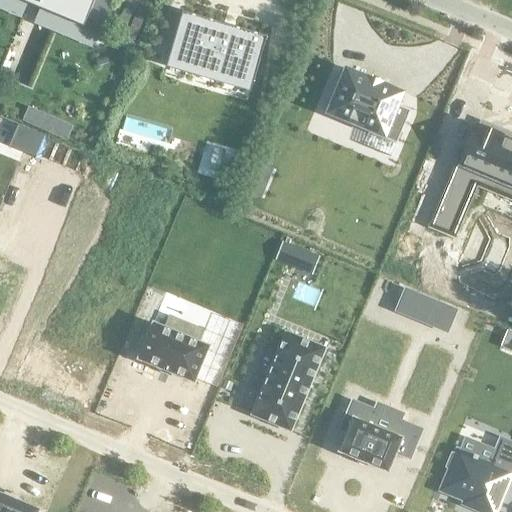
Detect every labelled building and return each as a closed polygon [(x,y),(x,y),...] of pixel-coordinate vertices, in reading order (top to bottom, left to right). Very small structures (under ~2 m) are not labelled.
[(17,0),(84,27),(95,0),(17,0)] [(183,12),(169,58),(253,83),(267,37),(183,12)] [(107,56),(96,59),(98,67),(109,63),(107,56)] [(346,69),(327,114),(346,122),(347,123),(352,125),(353,126),(353,125),(359,127),(358,128),(360,128),(365,130),(366,131),(369,132),(363,145),(391,157),(396,143),(410,112),(398,107),(404,93),(382,84),(381,83),(380,83),(380,82),(379,82),(379,83),(374,81),(371,79),(370,78),(370,79),(369,79),(369,78),(368,78),(346,69)] [(74,127),(30,107),(23,121),(68,141),(74,127)] [(457,161),(429,227),(455,238),(481,175),(511,187),(511,141),(501,137),(500,133),(497,129),(494,127),(491,125),(487,125),(483,126),(479,128),(476,127),(461,163),(457,161)] [(18,127),(10,146),(36,158),(44,138),(18,127)] [(216,149),(210,169),(220,173),(226,152),(216,149)] [(256,180),(250,193),(261,198),(267,185),(256,180)] [(284,244),(278,261),(296,268),(302,251),(284,244)] [(405,289),(396,312),(425,324),(435,302),(405,289)] [(139,358),(138,360),(140,361),(140,360),(158,368),(160,369),(172,374),(174,375),(192,382),(194,383),(195,381),(194,381),(208,349),(209,347),(207,346),(198,342),(203,330),(170,316),(164,329),(155,325),(155,324),(153,324),(153,326),(139,358)] [(286,333),(252,415),(291,432),(325,349),(286,333)] [(340,450),(339,452),(341,453),(357,459),(357,460),(370,465),(386,471),(386,472),(388,473),(389,471),(388,470),(395,454),(410,460),(422,430),(401,421),(395,436),(368,425),(374,410),(352,401),(340,431),(347,434),(340,450)] [(451,469),(442,490),(466,500),(465,504),(483,511),(495,511),(511,472),(511,442),(502,439),(491,465),(458,452),(456,456),(452,454),(447,467),(451,469)] [(0,494),(0,511),(37,511),(38,511),(0,494)]
